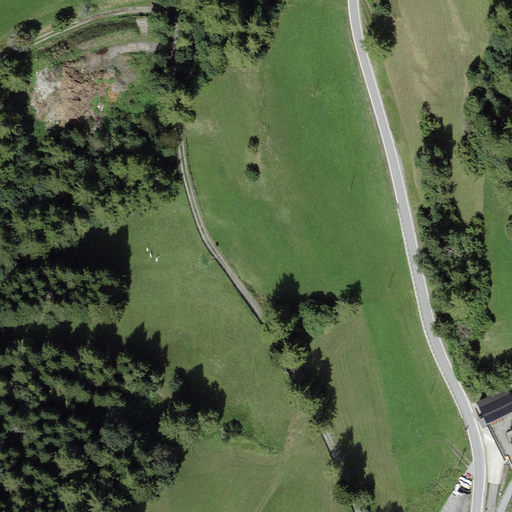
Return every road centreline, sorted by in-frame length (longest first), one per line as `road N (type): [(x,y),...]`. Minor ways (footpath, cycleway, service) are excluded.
road 1 (track): [(356,511),(331,439),(274,332),(208,240),(172,100),(182,31),(176,17),(139,9),(92,19),(0,67)]
road 2 (tertiary): [(353,0),(432,336),(479,453),(476,511)]
